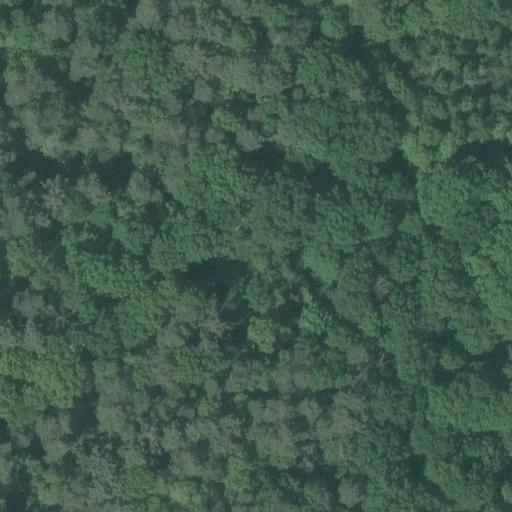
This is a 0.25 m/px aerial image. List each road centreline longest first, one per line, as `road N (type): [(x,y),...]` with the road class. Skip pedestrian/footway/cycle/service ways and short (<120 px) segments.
road 1 (track): [(378,120),(0,402)]
road 2 (track): [(511,284),(378,120)]
road 3 (track): [(378,120),(277,0)]
